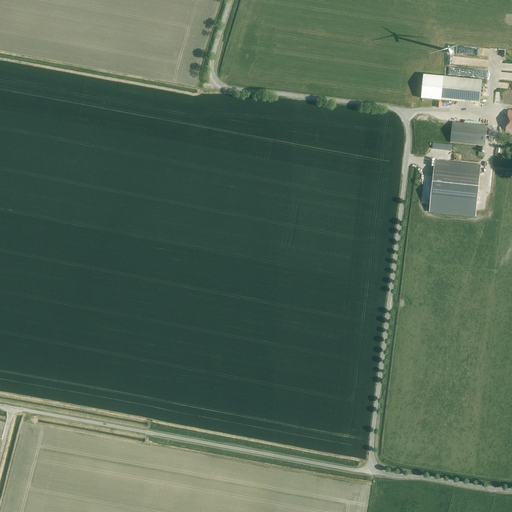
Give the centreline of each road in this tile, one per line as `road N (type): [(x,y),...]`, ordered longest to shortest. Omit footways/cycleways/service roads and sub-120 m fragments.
road 1 (unclassified): [(373,471),(404,186),(404,115),(220,85),(212,56),(229,0)]
road 2 (unclassified): [(373,471),(0,405)]
road 3 (unclassified): [(511,490),(373,471)]
